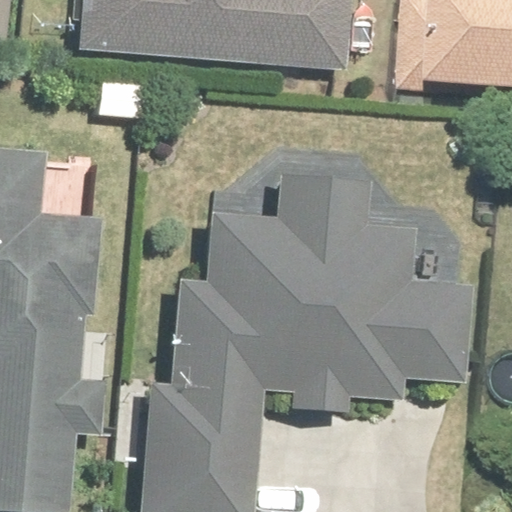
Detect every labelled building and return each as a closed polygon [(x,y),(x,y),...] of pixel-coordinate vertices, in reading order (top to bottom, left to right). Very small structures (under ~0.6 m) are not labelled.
[(75,0),(73,62),(229,69),(338,75),(341,0),(75,0)] [(511,0),(452,0),(449,100),(490,102),(511,102),(511,0)] [(148,85),(94,83),(92,123),(146,125),(148,85)] [(0,511),(60,511),(70,404),(73,404),(77,354),(85,355),(95,235),(55,231),(61,165),(0,159),(0,511)] [(455,251),(384,247),(387,202),(213,192),(206,302),(152,298),(139,511),(256,511),(261,431),(374,437),(376,398),(446,402),(455,251)]
